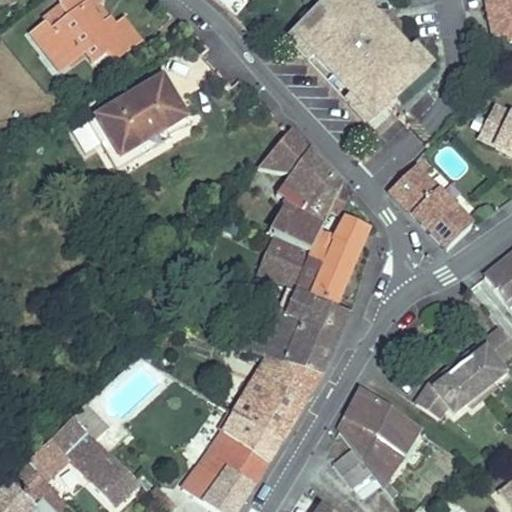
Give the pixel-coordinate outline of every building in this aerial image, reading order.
[(24,0),(0,0),(0,11),(1,14),(25,1),(24,0)] [(47,26),(33,37),(43,51),(49,46),(62,64),(82,49),(86,55),(93,65),(105,55),(112,65),(140,44),(123,23),(114,30),(108,23),(96,31),(91,25),(96,21),(89,12),(96,6),(98,4),(92,0),(68,0),(60,7),(70,20),(53,33),(47,26)] [(355,0),(332,0),(296,34),(316,55),(308,63),(349,106),(351,104),(371,125),(426,75),(409,58),(412,56),(393,35),(401,27),(391,17),(383,25),(364,4),(361,7),(355,0)] [(511,0),(486,0),(495,43),(509,41),(510,48),(511,47),(511,0)] [(96,31),(108,23),(96,6),(89,12),(96,21),(91,25),(96,31)] [(70,20),(60,7),(43,20),(47,26),(53,33),(70,20)] [(316,55),(296,34),(288,41),(308,63),(316,55)] [(49,46),(43,51),(61,73),(86,55),(82,49),(62,64),(49,46)] [(417,50),(412,56),(409,58),(426,75),(434,68),(417,50)] [(162,82),(97,122),(121,161),(166,134),(186,121),(162,82)] [(351,104),(349,106),(369,128),(371,125),(351,104)] [(511,115),(497,108),(481,141),(511,156),(511,115)] [(116,176),(171,142),(166,134),(121,161),(97,122),(88,128),(116,176)] [(307,156),(288,136),(257,172),(259,174),(290,179),(307,156)] [(13,138),(0,146),(0,161),(1,162),(20,149),(13,138)] [(307,156),(290,179),(276,199),(290,207),(272,238),(276,240),(295,248),(302,231),(318,238),(330,212),(341,191),(307,156)] [(445,257),(474,229),(423,177),(431,170),(424,163),(387,198),(445,257)] [(339,217),(348,199),(341,191),(330,212),(339,217)] [(238,223),(245,214),(233,206),(227,214),(238,223)] [(310,299),(336,309),(368,235),(343,223),(332,244),(318,238),(310,254),(296,291),(311,297),(310,299)] [(295,248),(310,254),(318,238),(302,231),(295,248)] [(296,291),(310,254),(295,248),(276,240),(261,276),(296,291)] [(511,253),(481,278),(502,304),(511,295),(511,253)] [(321,379),(348,317),(335,312),(294,295),(286,315),(278,311),(263,348),(240,339),(235,350),(267,361),(321,379)] [(511,295),(502,304),(508,311),(511,307),(511,295)] [(432,387),(428,383),(425,384),(413,403),(434,416),(441,404),(447,410),(463,397),(474,389),(487,380),(501,369),(496,362),(511,351),(497,332),(479,345),(482,350),(469,359),(466,355),(438,375),(442,380),(432,387)] [(482,350),(479,345),(466,355),(469,359),(482,350)] [(234,416),(282,444),(321,379),(267,361),(234,416)] [(442,380),(438,375),(428,383),(432,387),(442,380)] [(480,394),(492,385),(487,380),(474,389),(480,394)] [(463,397),(468,404),(480,394),(474,389),(463,397)] [(419,433),(360,394),(339,434),(352,452),(371,476),(391,503),(396,497),(384,486),(419,433)] [(102,420),(88,406),(73,421),(86,435),(102,420)] [(214,511),(239,511),(282,444),(234,416),(208,458),(203,454),(194,465),(200,470),(185,492),(214,511)] [(102,420),(86,435),(106,455),(122,441),(102,420)] [(137,487),(106,455),(86,435),(73,421),(27,465),(44,484),(69,461),(115,508),(137,487)] [(352,452),(332,467),(351,492),(371,476),(352,452)] [(44,484),(27,465),(0,494),(0,511),(33,511),(42,504),(51,511),(61,511),(61,509),(64,506),(44,484)] [(511,511),(511,484),(497,496),(509,511),(511,511)]
